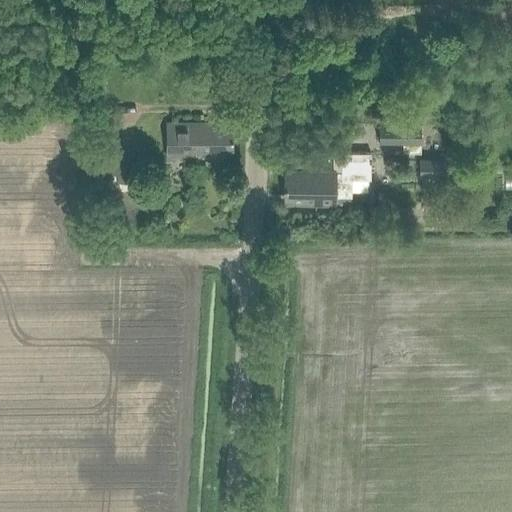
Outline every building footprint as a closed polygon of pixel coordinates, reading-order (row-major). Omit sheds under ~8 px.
[(225,150),(232,150),(232,131),(231,131),(231,123),(167,123),(167,159),(225,158),(225,150)] [(421,153),(421,124),(379,124),(379,143),(403,143),(403,153),(421,153)] [(368,179),(373,179),(372,152),(343,153),(343,158),(335,158),(335,170),(286,171),(286,198),(293,197),(293,205),(353,204),(352,192),(368,191),(368,179)] [(135,183),(135,153),(116,153),(116,183),(135,183)] [(294,155),(294,168),(312,168),(312,155),(294,155)] [(450,177),(450,159),(419,159),(419,177),(450,177)] [(477,163),(477,174),(490,174),(490,163),(477,163)]
